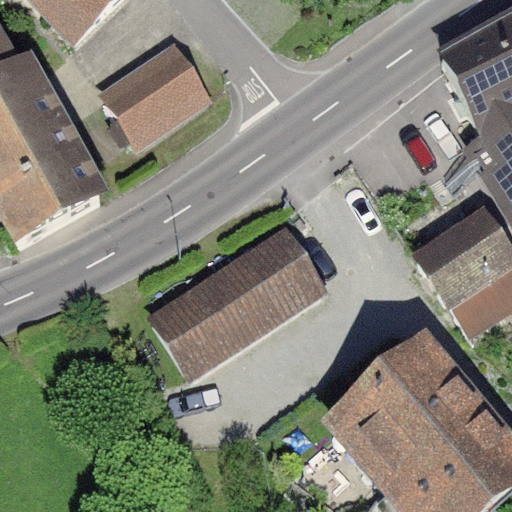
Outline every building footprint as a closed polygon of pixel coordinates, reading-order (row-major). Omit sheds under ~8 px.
[(35,0),(53,18),(49,21),(76,49),(128,0),(35,0)] [(511,32),(442,68),(485,149),(511,192),(511,32)] [(177,60),(108,107),(138,152),(207,105),(177,60)] [(104,208),(33,82),(13,93),(0,69),(0,216),(21,254),(104,208)] [(511,261),(488,225),(421,270),(470,342),(511,313),(511,261)] [(156,328),(191,385),(326,295),(289,242),(156,328)] [(511,492),(511,454),(433,362),(347,436),(402,499),(385,511),(492,511),(491,510),(511,492)]
